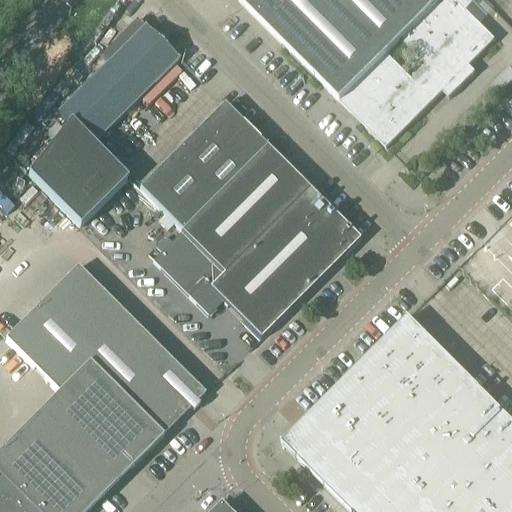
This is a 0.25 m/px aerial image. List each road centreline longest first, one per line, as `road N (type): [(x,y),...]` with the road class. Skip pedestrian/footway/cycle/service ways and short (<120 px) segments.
road 1 (tertiary): [(420,250),(171,0)]
road 2 (unknown): [(0,302),(35,272),(87,272),(128,300),(246,424)]
road 3 (tertiary): [(235,453),(246,424),(420,250)]
road 4 (unclassified): [(420,250),(511,159)]
